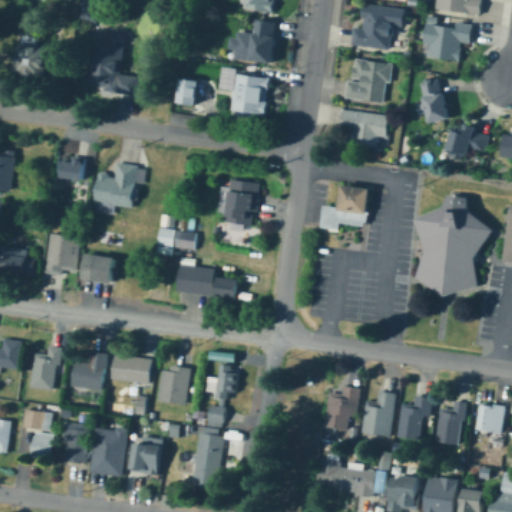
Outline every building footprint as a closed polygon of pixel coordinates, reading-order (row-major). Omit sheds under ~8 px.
[(278,0),(278,5),(269,4),(268,12),(245,8),(246,0),(278,0)] [(483,0),(481,15),(437,8),(438,0),(483,0)] [(99,3),(96,21),(83,18),(86,1),(99,3)] [(406,10),(403,27),(395,26),(391,50),(358,44),(365,3),(406,10)] [(428,15),(438,17),(437,23),(426,21),(428,15)] [(277,22),(273,62),(238,58),(239,49),(232,49),(233,39),(239,40),(240,33),(255,35),(257,20),(277,22)] [(428,23),(459,28),(460,23),(473,25),(469,45),(464,44),(462,58),(454,56),(454,59),(428,55),(430,43),(425,42),(428,23)] [(27,35),(42,37),(41,46),(26,44),(27,35)] [(133,49),(128,72),(148,76),(144,93),(117,87),(87,81),(95,41),(133,49)] [(22,78),(26,45),(72,51),(68,84),(22,78)] [(402,53),(408,49),(412,55),(405,59),(402,53)] [(392,64),(387,102),(348,96),(350,82),(363,84),(366,65),(361,64),(362,59),(392,64)] [(271,84),(268,114),(234,110),(238,75),(269,79),(268,84),(271,84)] [(451,100),(448,121),(427,118),(428,109),(422,108),(425,79),(445,81),(443,99),(451,100)] [(200,82),(198,103),(180,101),(182,80),(200,82)] [(208,94),(214,93),(216,106),(209,106),(208,94)] [(388,116),(383,148),(348,142),(350,128),(343,127),(345,109),(388,116)] [(491,134),(485,152),(472,148),(469,157),(450,151),(459,124),(491,134)] [(511,132),(505,131),(502,154),(511,154),(511,132)] [(0,152),(18,155),(14,190),(0,188),(0,152)] [(405,155),(409,160),(402,164),(399,159),(405,155)] [(84,161),(82,177),(64,175),(66,158),(84,161)] [(141,168),(135,212),(96,206),(100,174),(120,176),(122,165),(141,168)] [(261,183),(255,224),(227,220),(228,213),(223,212),(226,190),(231,190),(232,179),(261,183)] [(372,192),(365,226),(341,221),(339,230),(321,226),(325,204),(342,208),(347,186),(372,192)] [(478,285),(447,294),(420,276),(428,252),(419,221),(448,205),(450,197),(468,199),(468,211),(493,231),(474,256),(478,285)] [(511,205),(511,263),(503,262),(511,205)] [(174,215),(173,226),(163,226),(164,214),(174,215)] [(180,246),(198,247),(199,230),(180,229),(180,246)] [(162,239),(163,231),(176,233),(175,241),(162,239)] [(83,238),(77,272),(48,266),(54,233),(83,238)] [(9,272),(10,262),(0,262),(0,247),(32,249),(32,257),(41,258),(40,275),(9,272)] [(117,257),(115,283),(85,280),(87,254),(117,257)] [(212,260),(210,267),(200,264),(201,257),(212,260)] [(213,277),(212,290),(199,289),(200,272),(205,272),(205,277),(213,277)] [(239,281),(236,298),(219,295),(221,278),(239,281)] [(173,298),(174,290),(187,292),(186,300),(173,298)] [(24,341),(20,369),(0,366),(0,348),(5,349),(7,338),(24,341)] [(61,351),(56,389),(33,387),(37,354),(49,355),(50,349),(61,351)] [(214,349),(242,352),(240,362),(213,359),(214,349)] [(110,355),(103,391),(75,386),(79,362),(94,364),(96,353),(110,355)] [(153,360),(150,383),(114,378),(117,354),(153,360)] [(235,366),(231,398),(219,396),(222,365),(235,366)] [(189,368),(185,403),(160,400),(164,370),(172,371),(172,366),(189,368)] [(437,379),(433,416),(428,415),(425,438),(400,435),(403,408),(419,410),(420,406),(416,405),(417,396),(429,397),(432,378),(437,379)] [(362,389),(355,421),(349,419),(347,429),(326,425),(333,392),(344,394),(345,385),(362,389)] [(398,394),(392,436),(364,432),(368,406),(380,408),(382,392),(398,394)] [(468,404),(461,444),(438,440),(443,412),(454,414),(456,401),(468,404)] [(507,407),(503,433),(478,429),(482,403),(507,407)] [(224,406),(223,424),(211,423),(213,405),(224,406)] [(27,425),(29,408),(56,412),(54,429),(27,425)] [(78,413),(77,418),(63,415),(64,410),(78,413)] [(0,418),(12,420),(9,452),(0,451),(1,448),(0,447),(0,418)] [(172,435),(175,422),(184,424),(182,437),(172,435)] [(92,425),(90,462),(66,461),(68,424),(92,425)] [(130,432),(123,477),(92,472),(99,427),(130,432)] [(38,431),(58,434),(55,452),(35,449),(38,431)] [(225,438),(219,486),(193,483),(194,471),(183,470),(185,460),(198,462),(202,434),(225,438)] [(164,447),(160,474),(133,470),(137,443),(164,447)] [(393,455),(390,463),(380,460),(383,452),(393,455)] [(479,478),(481,467),(491,469),(489,480),(479,478)] [(378,474),(376,489),(328,483),(330,468),(378,474)] [(386,472),(385,491),(378,490),(379,472),(386,472)] [(421,479),(416,511),(391,508),(395,475),(421,479)] [(460,511),(460,475),(426,475),(426,495),(428,495),(428,511),(460,511)] [(511,511),(492,511),(494,494),(504,495),(506,475),(511,475),(511,511)] [(488,489),(483,511),(462,511),(467,486),(488,489)]
